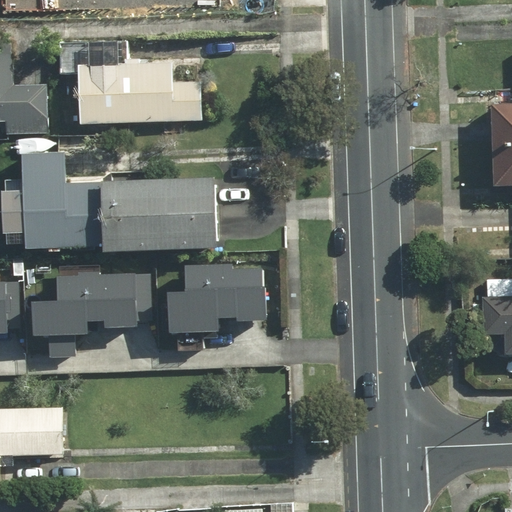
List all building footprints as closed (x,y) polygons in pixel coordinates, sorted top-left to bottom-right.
[(14,51),(0,51),(0,124),(5,124),(5,137),(49,134),(47,86),(16,88),(14,51)] [(171,66),(76,69),(78,126),(202,123),(201,83),(172,83),(171,66)] [(511,107),(488,108),(490,191),(511,190),(511,107)] [(65,155),(19,157),(24,253),(100,249),(101,258),(220,252),(217,178),(66,185),(65,155)] [(232,267),(181,269),(182,297),(164,297),(166,338),(218,336),(218,323),(233,322),(233,326),(268,325),(266,272),(233,274),(232,267)] [(133,277),(55,280),(56,305),(28,306),(29,341),(47,340),(48,361),(77,360),(76,339),(85,339),(85,326),(101,325),(102,334),(135,333),(133,277)] [(18,285),(0,285),(0,338),(7,338),(7,332),(20,332),(18,285)] [(511,299),(480,300),(481,339),(502,339),(503,359),(511,359),(511,299)] [(66,408),(0,410),(0,461),(68,458),(66,408)]
